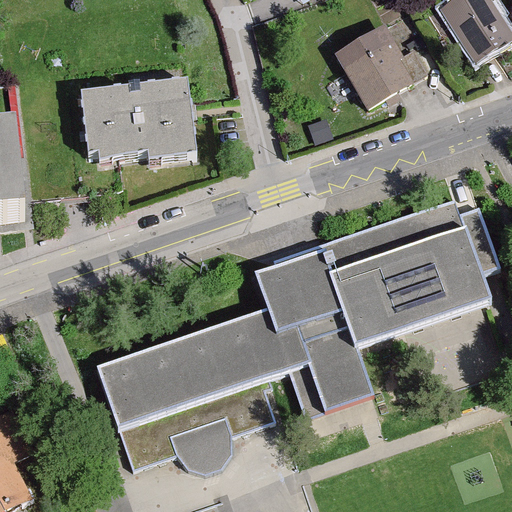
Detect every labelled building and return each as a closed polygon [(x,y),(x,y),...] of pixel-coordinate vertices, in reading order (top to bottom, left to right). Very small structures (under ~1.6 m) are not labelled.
[(511,35),(487,0),(465,0),(441,17),(479,71),(511,48),(511,35)] [(373,112),(416,85),(402,63),(390,71),(377,49),(346,69),(373,112)] [(187,84),(91,96),(100,174),(197,162),(187,84)] [(15,143),(0,145),(0,229),(25,227),(15,143)] [(274,319),(101,377),(137,480),(183,464),(195,478),(210,481),(227,476),(235,464),(234,447),(277,432),(269,409),(275,407),(270,392),(295,383),(310,427),(381,403),(367,363),(503,317),(491,284),(506,279),(485,216),(463,223),(458,206),(321,252),(324,260),(262,281),(274,319)] [(0,511),(31,511),(50,503),(0,404),(0,511)]
